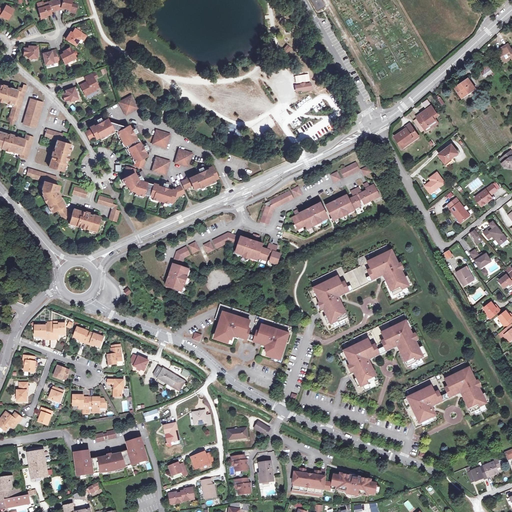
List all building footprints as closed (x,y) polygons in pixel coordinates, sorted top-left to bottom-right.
[(64,7),(63,8),(64,8),(69,10),(68,11),(74,13),(76,6),(70,5),(71,0),(59,0),(56,1),(55,0),(54,0),(48,2),(49,5),(38,9),(40,17),(46,15),(51,14),(50,12),(58,9),(57,7),(61,6),(64,7)] [(309,0),(316,11),(325,7),(320,0),(309,0)] [(6,5),(4,8),(0,15),(2,17),(7,19),(13,9),(6,5)] [(70,35),(69,34),(65,39),(75,45),(80,38),(78,37),(81,32),(75,28),(72,32),(70,35)] [(508,44),(498,50),(505,62),(509,60),(508,57),(511,54),(511,49),(511,50),(508,44)] [(28,48),(24,48),(23,55),(28,56),(28,58),(37,58),(37,47),(31,46),(31,48),(28,48)] [(66,51),(60,55),(65,63),(75,57),(70,47),(65,50),(66,51)] [(57,62),(55,52),(49,53),(48,52),(42,53),(45,65),(57,62)] [(484,78),(493,73),(489,66),(480,71),(484,78)] [(86,81),(84,82),(80,84),(85,95),(92,91),(91,90),(95,88),(95,89),(98,87),(91,73),(84,77),(86,81)] [(294,75),(295,83),(309,81),(309,74),(294,75)] [(462,98),(470,92),(475,89),(468,79),(455,88),(462,98)] [(0,99),(2,100),(1,102),(9,104),(9,102),(13,104),(13,106),(9,119),(15,121),(25,86),(22,85),(21,88),(18,87),(17,91),(10,88),(9,89),(6,88),(6,87),(5,86),(3,85),(2,86),(2,87),(1,87),(1,86),(0,85),(0,99)] [(69,91),(66,92),(62,94),(64,101),(68,99),(69,101),(78,98),(74,87),(68,89),(69,91)] [(472,96),(470,92),(462,98),(464,101),(472,96)] [(125,115),(138,108),(131,95),(118,102),(125,115)] [(22,124),(34,127),(41,104),(29,100),(22,124)] [(417,117),(425,130),(430,127),(429,125),(435,121),(432,116),(437,113),(432,107),(427,110),(429,113),(427,114),(427,113),(422,116),(421,114),(417,117)] [(430,127),(425,130),(427,131),(442,120),(437,113),(432,116),(435,121),(429,125),(430,127)] [(127,148),(129,147),(131,151),(130,152),(133,158),(134,158),(136,162),(134,163),(133,165),(142,168),(145,161),(143,158),(147,156),(145,152),(142,153),(141,151),(142,151),(140,147),(139,148),(139,146),(141,145),(137,138),(136,139),(134,135),(132,137),(131,135),(129,131),(129,132),(128,130),(130,128),(129,125),(125,127),(108,121),(107,119),(103,121),(104,123),(102,124),(100,125),(98,127),(96,124),(93,126),(93,125),(89,127),(90,129),(84,132),(89,140),(94,137),(95,139),(99,137),(102,135),(103,136),(110,132),(109,131),(113,130),(113,129),(118,131),(120,134),(118,135),(122,142),(124,141),(126,145),(127,148)] [(395,137),(400,144),(404,141),(405,143),(413,138),(414,140),(419,137),(409,124),(406,127),(407,129),(400,135),(399,134),(395,137)] [(49,167),(62,171),(63,167),(64,167),(67,160),(65,159),(66,156),(67,156),(70,149),(68,148),(69,144),(60,141),(62,134),(46,130),(44,137),(56,141),(54,148),(55,149),(54,152),(53,152),(51,152),(51,154),(52,155),(53,156),(52,157),(49,167)] [(152,144),(166,148),(170,134),(156,130),(152,144)] [(16,137),(13,137),(12,136),(12,135),(11,134),(9,133),(8,134),(8,135),(7,135),(7,134),(0,131),(0,147),(3,149),(4,147),(8,148),(7,150),(15,152),(15,150),(19,152),(19,154),(18,156),(25,159),(32,135),(25,133),(23,139),(16,136),(16,137)] [(404,141),(400,144),(403,148),(414,140),(413,138),(405,143),(404,141)] [(452,145),(439,155),(445,163),(458,153),(452,145)] [(179,149),(178,152),(175,163),(188,167),(192,153),(179,149)] [(507,168),(511,168),(511,157),(511,158),(508,153),(502,158),(504,161),(501,163),(504,166),(507,166),(507,168)] [(156,157),(152,171),(165,175),(169,161),(156,157)] [(343,176),(359,168),(355,161),(339,169),(343,176)] [(367,164),(360,167),(363,173),(370,170),(367,164)] [(194,189),(199,186),(203,184),(203,186),(211,183),(210,181),(214,179),(217,178),(212,165),(208,167),(209,168),(205,170),(206,172),(204,173),(200,174),(201,175),(199,176),(198,173),(188,178),(186,177),(186,179),(181,181),(185,189),(192,186),(194,189)] [(136,176),(135,174),(134,172),(135,169),(126,166),(124,174),(125,177),(124,178),(125,182),(124,182),(126,186),(127,185),(129,189),(129,190),(135,192),(135,193),(138,194),(138,192),(143,194),(152,196),(156,198),(156,200),(163,202),(164,200),(168,201),(172,202),(173,198),(184,193),(180,185),(176,187),(175,190),(172,189),(171,190),(168,189),(167,191),(165,190),(161,189),(160,189),(160,186),(157,185),(157,184),(153,183),(153,184),(142,181),(141,184),(138,183),(137,184),(136,183),(135,181),(137,180),(136,178),(135,178),(134,177),(136,176)] [(92,215),(90,215),(88,214),(89,213),(88,212),(86,211),(85,211),(84,213),(82,213),(82,212),(73,209),(71,215),(67,213),(63,206),(64,205),(60,198),(59,198),(58,195),(59,194),(58,192),(57,191),(58,186),(54,184),(57,177),(28,169),(26,176),(43,181),(45,181),(44,185),(42,184),(41,189),(42,189),(42,191),(43,194),(42,195),(43,198),(45,197),(47,201),(46,202),(49,208),(51,208),(52,211),(58,208),(63,219),(69,221),(69,222),(73,223),(72,224),(80,227),(81,225),(85,227),(84,228),(92,231),(93,229),(96,230),(100,217),(92,214),(92,215)] [(336,170),(329,174),(333,181),(340,177),(336,170)] [(424,186),(430,193),(445,183),(437,172),(430,177),(432,180),(431,181),(424,186)] [(365,188),(370,198),(374,196),(375,194),(378,193),(373,184),(371,185),(369,186),(368,184),(366,181),(362,183),(365,188)] [(475,198),(477,199),(480,204),(482,206),(492,198),(490,195),(497,190),(493,184),(475,198)] [(302,192),(299,187),(298,185),(291,188),(295,196),(302,192)] [(361,192),(360,191),(358,185),(354,187),(359,197),(360,197),(363,201),(365,200),(367,200),(370,198),(365,188),(363,190),(362,191),(361,192)] [(87,190),(74,186),(72,194),(85,198),(87,190)] [(353,207),(357,205),(357,203),(360,202),(357,198),(359,197),(354,187),(350,189),(352,195),(353,196),(352,197),(350,196),(347,197),(353,207)] [(261,218),(268,220),(273,207),(292,197),(288,190),(264,202),(265,205),(261,218)] [(333,202),(332,200),(325,204),(331,216),(332,218),(337,216),(339,215),(340,216),(341,216),(346,213),(347,213),(346,210),(353,207),(347,197),(345,193),(338,197),(339,199),(333,202)] [(99,196),(97,203),(111,207),(112,208),(109,219),(116,221),(119,211),(115,209),(116,205),(112,204),(113,200),(99,196)] [(450,210),(455,216),(456,215),(462,222),(470,216),(456,198),(448,205),(451,209),(450,210)] [(306,210),(305,209),(298,212),(304,224),(305,225),(306,227),(310,224),(313,223),(313,225),(314,224),(319,221),(320,221),(319,219),(326,216),(319,201),(310,206),(309,208),(306,210)] [(291,218),(296,227),(299,225),(301,226),(304,224),(298,212),(296,208),(292,210),(294,214),(295,216),(294,216),(291,218)] [(499,243),(506,238),(493,221),(489,224),(491,227),(483,232),(489,239),(493,235),(499,243)] [(474,239),(478,243),(482,240),(475,231),(471,233),(475,238),(474,239)] [(238,244),(240,236),(228,232),(212,240),(216,247),(228,241),(238,244)] [(248,240),(248,238),(240,236),(238,244),(236,250),(236,251),(240,253),(243,254),(242,255),(244,256),(249,257),(250,258),(251,256),(258,258),(259,257),(262,246),(263,243),(257,241),(259,234),(254,233),(252,239),(252,241),(248,240)] [(509,242),(506,238),(499,243),(502,247),(509,242)] [(213,248),(210,241),(203,245),(207,251),(213,248)] [(195,242),(188,246),(191,253),(198,249),(197,248),(195,242)] [(270,254),(273,243),(269,242),(267,248),(267,249),(265,248),(265,247),(262,246),(259,257),(263,258),(265,257),(267,257),(268,254),(270,254)] [(277,244),(273,243),(270,254),(271,255),(270,259),(272,259),(273,261),(277,263),(281,252),(278,251),(277,252),(275,251),(276,250),(277,244)] [(312,289),(308,291),(319,315),(328,332),(349,322),(339,300),(338,300),(337,298),(338,295),(340,294),(341,297),(380,277),(379,275),(381,274),(384,275),(385,277),(384,278),(386,281),(388,280),(390,283),(387,284),(393,296),(397,295),(403,292),(402,290),(405,288),(405,287),(407,287),(411,284),(407,276),(404,278),(401,271),(398,265),(396,259),(394,260),(390,252),(387,245),(357,259),(361,266),(345,274),(341,267),(312,281),(314,286),(312,289)] [(189,254),(186,247),(176,252),(172,264),(180,266),(183,257),(189,254)] [(474,259),(479,256),(475,250),(470,253),(474,259)] [(475,261),(480,268),(491,261),(486,254),(475,261)] [(172,264),(169,272),(171,273),(169,280),(167,279),(165,286),(178,291),(180,291),(182,287),(182,284),(184,284),(185,283),(186,278),(187,277),(184,276),(187,269),(180,266),(172,264)] [(473,280),(468,270),(466,267),(457,273),(464,285),(473,280)] [(511,282),(511,276),(510,273),(507,276),(506,275),(498,281),(504,288),(511,282)] [(410,293),(407,287),(405,287),(405,288),(402,290),(403,292),(397,295),(398,298),(410,293)] [(489,315),(488,316),(490,319),(501,311),(498,308),(497,309),(491,302),(484,308),(486,311),(489,315)] [(294,328),(220,304),(217,312),(215,320),(220,322),(216,336),(217,336),(229,340),(231,341),(233,337),(235,338),(236,335),(239,336),(240,335),(262,342),(262,343),(266,344),(264,348),(266,348),(265,352),(268,353),(280,357),(281,357),(286,343),(288,344),(294,328)] [(506,322),(508,325),(511,322),(511,317),(511,318),(506,311),(498,317),(500,321),(501,320),(504,323),(506,322)] [(404,314),(342,344),(344,348),(343,352),(338,354),(349,377),(358,395),(380,385),(369,362),(368,363),(367,360),(368,358),(370,357),(371,359),(394,348),(393,345),(395,344),(398,345),(399,348),(398,348),(400,351),(403,350),(404,353),(402,354),(408,367),(411,365),(417,362),(416,360),(419,359),(419,358),(421,357),(426,355),(422,347),(419,348),(415,342),(412,335),(410,330),(412,329),(404,314)] [(54,327),(50,327),(50,339),(50,340),(54,340),(54,339),(58,339),(58,336),(58,334),(65,333),(65,323),(59,323),(59,325),(54,325),(54,327)] [(46,337),(46,339),(50,339),(50,327),(50,324),(45,324),(45,326),(36,326),(36,331),(35,332),(35,337),(41,337),(46,337)] [(501,332),(504,335),(505,334),(508,338),(511,341),(511,340),(511,325),(511,324),(501,332)] [(83,341),(82,342),(86,344),(90,333),(77,328),(74,337),(80,340),(83,341)] [(103,338),(90,333),(86,344),(90,345),(91,344),(100,347),(103,338)] [(240,335),(239,336),(243,337),(242,339),(250,341),(258,344),(258,342),(262,343),(262,342),(240,335)] [(122,361),(120,348),(111,350),(111,353),(114,353),(114,355),(107,355),(109,365),(116,365),(115,362),(122,361)] [(26,361),(24,370),(29,371),(29,372),(34,373),(35,363),(33,362),(34,358),(24,356),(23,361),(26,361)] [(138,368),(141,370),(144,371),(148,362),(139,357),(138,358),(134,356),(132,359),(132,363),(135,364),(134,366),(134,367),(138,368)] [(424,363),(421,357),(419,358),(419,359),(416,360),(417,362),(411,365),(413,369),(424,363)] [(464,362),(406,391),(408,395),(406,399),(402,401),(412,422),(417,419),(421,426),(422,426),(423,427),(437,419),(432,408),(434,406),(458,395),(461,393),(464,398),(468,400),(465,401),(471,413),(474,412),(480,409),(480,407),(483,406),(482,405),(484,404),(489,402),(485,393),(482,395),(479,388),(476,382),(473,376),(471,377),(468,369),(464,362)] [(63,377),(67,379),(69,371),(58,366),(54,376),(62,379),(63,377)] [(158,377),(158,378),(168,384),(173,375),(158,366),(154,374),(158,377)] [(168,384),(175,388),(179,391),(185,382),(173,375),(168,384)] [(108,386),(113,386),(115,386),(115,397),(121,397),(122,390),(124,390),(124,381),(108,380),(108,386)] [(27,387),(20,387),(19,391),(17,391),(17,402),(26,402),(26,391),(27,391),(27,387)] [(55,392),(52,391),(49,399),(59,403),(64,391),(56,388),(55,392)] [(73,406),(79,406),(83,406),(83,410),(89,410),(89,407),(89,398),(84,398),(83,396),(73,396),(73,406)] [(98,398),(89,398),(89,407),(93,407),(93,413),(100,413),(100,408),(106,408),(106,404),(103,399),(98,399),(98,398)] [(480,409),(474,412),(476,416),(487,410),(484,404),(482,405),(483,406),(480,407),(480,409)] [(42,408),(40,412),(42,413),(40,417),(38,421),(47,425),(52,412),(42,408)] [(156,409),(143,413),(146,423),(160,418),(156,409)] [(205,411),(192,413),(195,425),(207,423),(208,425),(212,424),(210,416),(206,417),(205,411)] [(6,412),(3,416),(4,417),(0,422),(0,426),(5,431),(8,427),(9,425),(12,428),(18,422),(19,423),(22,419),(15,413),(12,417),(6,412)] [(417,419),(412,422),(414,425),(415,429),(421,426),(417,419)] [(258,422),(254,428),(265,435),(270,429),(258,422)] [(179,440),(177,429),(175,424),(163,426),(165,434),(169,433),(171,442),(179,440)] [(246,429),(237,430),(233,430),(227,431),(228,440),(247,438),(246,429)] [(117,438),(115,432),(114,430),(106,432),(107,433),(103,434),(103,433),(95,434),(95,436),(97,443),(105,441),(104,439),(108,438),(108,440),(117,438)] [(74,453),(76,463),(77,476),(83,475),(83,474),(86,474),(86,475),(93,474),(93,473),(96,473),(108,472),(108,470),(117,468),(118,469),(129,466),(129,465),(132,464),(132,465),(139,463),(139,462),(142,461),(142,462),(147,460),(140,438),(127,443),(129,451),(128,451),(127,451),(120,453),(120,454),(112,456),(111,453),(107,454),(107,457),(99,458),(98,458),(91,459),(91,460),(90,460),(88,451),(74,453)] [(28,453),(30,466),(46,463),(44,451),(28,453)] [(209,464),(209,465),(214,463),(210,453),(205,455),(204,452),(191,457),(195,469),(200,467),(209,464)] [(232,457),(232,463),(235,462),(236,472),(248,470),(247,461),(244,461),(244,456),(232,457)] [(480,480),(483,478),(494,474),(495,473),(497,472),(496,468),(495,466),(499,465),(497,460),(493,462),(467,473),(471,482),(474,481),(475,482),(480,480)] [(259,463),(262,483),(269,482),(274,482),(271,462),(259,463)] [(46,463),(30,466),(32,479),(47,476),(46,463)] [(178,463),(168,467),(172,476),(181,473),(183,476),(187,475),(182,464),(178,465),(178,463)] [(296,469),(293,493),(322,496),(323,489),(331,490),(332,485),(338,486),(337,489),(347,491),(347,492),(358,494),(358,493),(368,495),(368,493),(374,494),(376,483),(370,482),(371,479),(362,478),(362,477),(358,476),(354,475),(354,476),(351,475),(350,475),(345,474),(345,475),(340,474),(340,476),(334,475),(333,482),(324,481),(326,469),(319,468),(319,471),(314,470),(314,472),(307,471),(308,469),(302,468),(302,470),(296,469)] [(0,500),(5,500),(19,498),(17,489),(12,490),(10,477),(0,478),(0,500)] [(212,485),(211,483),(210,479),(201,481),(205,499),(216,497),(214,485),(212,485)] [(247,479),(235,480),(235,486),(238,485),(239,495),(251,493),(250,484),(248,484),(247,479)] [(99,483),(91,487),(88,488),(91,493),(91,494),(95,492),(95,491),(102,487),(99,483)] [(174,493),(168,494),(169,505),(182,504),(181,502),(194,500),(192,489),(185,490),(185,492),(184,492),(180,493),(180,494),(176,495),(174,495),(174,493)] [(82,491),(74,495),(75,499),(84,500),(82,491)] [(138,511),(143,511),(158,509),(154,492),(135,497),(138,511)] [(30,504),(29,499),(28,496),(25,497),(19,498),(5,500),(7,508),(7,509),(30,504)] [(239,509),(239,507),(243,508),(242,510),(248,511),(249,510),(249,504),(237,503),(230,504),(230,508),(229,508),(228,511),(239,511),(240,510),(239,509)]
